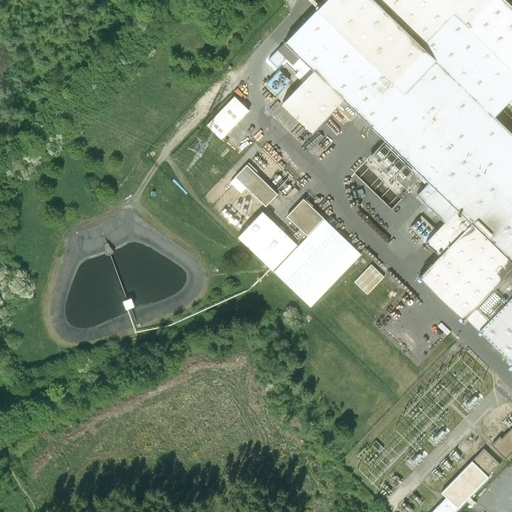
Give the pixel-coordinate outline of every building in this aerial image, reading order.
[(323,0),(276,49),(306,77),(281,103),(312,133),(320,125),(329,116),(335,109),(349,122),(357,113),(365,121),(379,134),(425,178),(412,191),(442,220),(424,239),(440,255),(419,278),(511,367),(511,120),(502,111),(511,101),(511,6),(505,0),(323,0)] [(281,69),(267,83),(276,92),(290,78),(281,69)] [(206,126),(221,140),(249,112),(233,97),(206,126)] [(242,156),(232,167),(235,170),(233,172),(237,175),(249,162),(242,156)] [(268,208),(281,195),(258,174),(260,172),(251,164),(232,184),(243,194),(248,189),(268,208)] [(365,256),(306,200),(290,217),(309,235),(297,248),(261,213),(238,236),(314,309),(332,291),(365,256)] [(370,266),(354,283),(367,295),(383,277),(370,266)] [(511,452),(511,428),(503,437),(501,435),(490,446),(504,460),(511,452)] [(454,511),(500,467),(483,450),(439,493),(444,499),(430,511),(454,511)]
